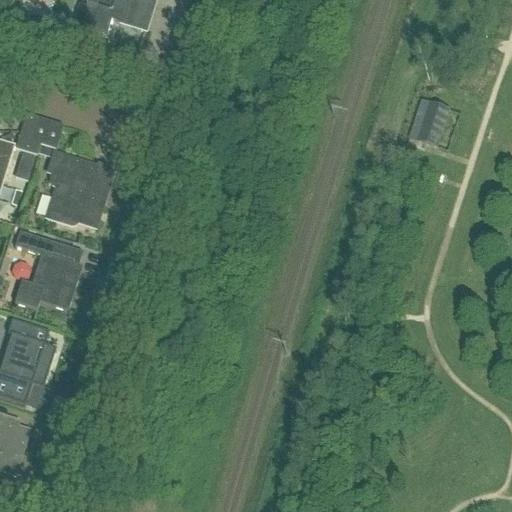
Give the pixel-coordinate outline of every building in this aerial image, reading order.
[(92,0),(90,7),(89,7),(88,11),(97,14),(91,33),(106,37),(110,26),(112,27),(113,24),(126,28),(134,1),(129,0),(92,0)] [(421,104),(409,143),(417,145),(438,152),(450,113),(421,104)] [(63,130),(25,118),(15,153),(27,157),(27,155),(51,162),(54,152),(56,153),(63,130)] [(0,187),(11,152),(0,148),(0,187)] [(113,177),(53,158),(47,178),(51,179),(50,182),(50,187),(52,191),(55,192),(45,224),(69,231),(71,231),(74,230),(77,227),(93,232),(101,209),(102,210),(113,177)] [(39,308),(67,317),(79,282),(73,280),(81,257),(17,236),(13,251),(40,260),(31,290),(21,287),(14,309),(36,316),(39,308)] [(0,378),(0,403),(24,411),(31,390),(42,394),(52,364),(55,354),(44,350),(48,337),(11,325),(6,338),(14,343),(3,379),(0,378)] [(14,426),(0,421),(0,474),(14,479),(29,437),(12,431),(14,426)]
